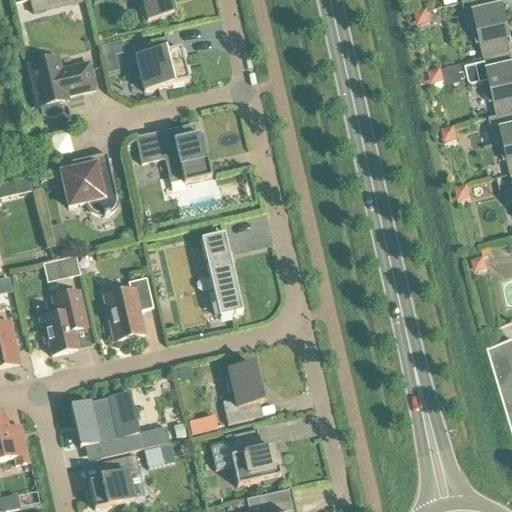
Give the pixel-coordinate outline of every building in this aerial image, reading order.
[(80,0),(67,0),(70,10),(82,7),(80,0)] [(137,6),(141,23),(145,22),(146,26),(172,20),(167,0),(122,0),(123,2),(132,0),(140,0),(141,5),(137,6)] [(445,9),(457,6),(455,0),(445,0),(443,1),(445,9)] [(483,64),(484,63),(510,57),(507,41),(510,40),(503,10),(500,10),(497,0),(491,0),(470,5),(469,4),(461,6),(467,32),(472,31),(476,48),(479,47),(483,64)] [(418,35),(430,32),(426,15),(414,18),(418,35)] [(131,50),(143,97),(187,86),(179,53),(167,56),(164,42),(131,50)] [(100,51),(103,64),(116,61),(113,48),(100,51)] [(493,106),(496,121),(497,122),(511,118),(511,63),(510,57),(484,63),(485,68),(465,72),(468,87),(469,88),(469,89),(470,89),(471,90),(472,90),(488,86),(489,88),(485,88),(486,90),(484,93),(483,96),(484,100),(486,103),(489,105),(489,106),(493,106)] [(27,69),(37,112),(40,112),(42,121),(48,122),(56,120),(61,116),(59,107),(67,105),(66,101),(94,95),(88,68),(60,74),(57,62),(27,69)] [(428,76),(431,93),(444,90),(440,74),(428,76)] [(506,164),(510,181),(511,180),(511,118),(497,122),(496,121),(488,123),(494,149),(499,148),(503,165),(506,164)] [(157,137),(163,165),(168,183),(180,180),(182,189),(210,183),(200,142),(196,143),(193,129),(157,137)] [(445,152),(457,149),(454,132),(441,135),(445,152)] [(56,156),(74,152),(70,133),(52,137),(56,156)] [(136,151),(141,170),(152,167),(148,149),(136,151)] [(59,178),(67,212),(87,208),(88,210),(89,212),(90,213),(92,215),(94,217),(96,218),(98,219),(100,219),(102,219),(103,223),(108,221),(107,218),(109,217),(108,217),(110,215),(112,214),(113,213),(113,211),(114,209),(115,207),(115,204),(115,203),(115,201),(105,158),(81,164),(83,172),(59,178)] [(143,179),(131,182),(141,229),(158,225),(152,195),(147,196),(143,179)] [(458,210),(471,207),(467,190),(455,193),(458,210)] [(200,244),(218,322),(229,320),(230,322),(236,321),(236,318),(241,317),(223,239),(200,244)] [(67,249),(53,252),(55,262),(69,259),(67,249)] [(492,259),(490,251),(482,253),(484,261),(492,259)] [(63,264),(66,279),(79,277),(76,261),(63,264)] [(471,265),(475,282),(488,279),(484,262),(471,265)] [(129,295),(102,301),(113,347),(144,339),(139,319),(141,316),(152,313),(145,283),(127,287),(129,295)] [(55,320),(39,324),(44,347),(48,347),(51,361),(76,355),(72,336),(86,333),(77,296),(51,302),(55,320)] [(0,372),(18,368),(9,328),(0,329),(0,372)] [(511,344),(486,352),(490,364),(511,357),(511,344)] [(511,357),(490,364),(493,376),(511,370),(511,357)] [(249,410),(262,407),(253,369),(227,375),(228,379),(224,380),(228,397),(232,396),(234,404),(221,407),(227,430),(252,424),(249,410)] [(511,370),(493,376),(497,388),(511,383),(511,370)] [(511,383),(497,388),(501,400),(511,396),(511,383)] [(511,396),(501,400),(504,412),(511,409),(511,396)] [(96,448),(99,464),(168,448),(165,432),(134,439),(129,417),(132,416),(128,398),(69,411),(79,452),(96,448)] [(192,434),(219,431),(218,417),(191,420),(192,434)] [(5,422),(0,423),(0,465),(13,463),(14,470),(29,467),(21,434),(11,436),(7,434),(5,422)] [(185,441),(182,429),(173,431),(175,443),(185,441)] [(231,472),(236,492),(261,486),(262,488),(276,485),(275,483),(279,482),(272,452),(260,454),(256,435),(231,441),(233,447),(209,452),(214,476),(231,472)] [(170,451),(144,457),(148,475),(174,468),(170,451)] [(105,482),(87,486),(92,511),(101,511),(133,505),(127,479),(138,476),(134,460),(102,467),(105,482)] [(294,511),(290,494),(245,504),(246,511),(294,511)]
